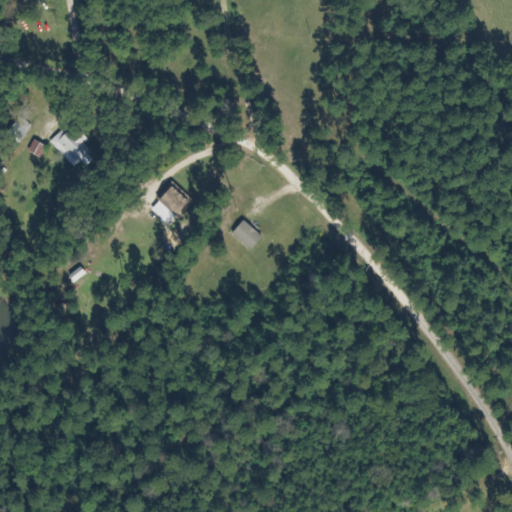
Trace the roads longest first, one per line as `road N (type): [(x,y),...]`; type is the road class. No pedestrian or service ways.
road 1 (residential): [(511,445),(415,310),(296,181),(207,121),(0,62)]
road 2 (residential): [(257,155),(276,122),(258,0)]
